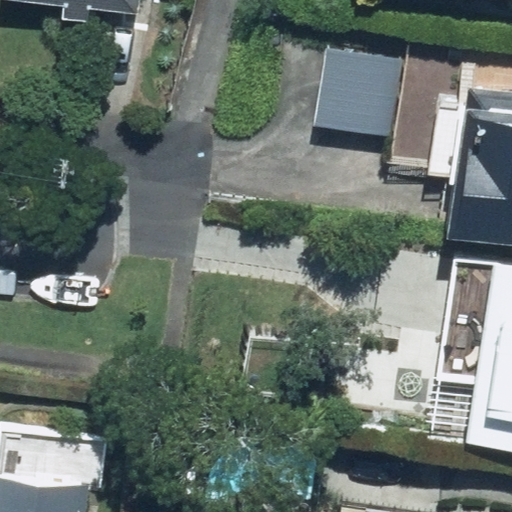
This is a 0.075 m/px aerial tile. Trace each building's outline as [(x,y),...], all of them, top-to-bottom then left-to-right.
[(106,0),(77,0),(77,7),(106,10),(106,0)] [(511,33),(419,20),(395,190),(511,206),(511,33)] [(393,125),(395,61),(323,58),(321,121),(393,125)] [(511,236),(477,233),(466,337),(492,340),(482,429),(511,432),(511,236)] [(0,511),(114,511),(121,426),(10,418),(7,452),(0,450),(0,511)] [(395,511),(247,494),(245,511),(395,511)]
